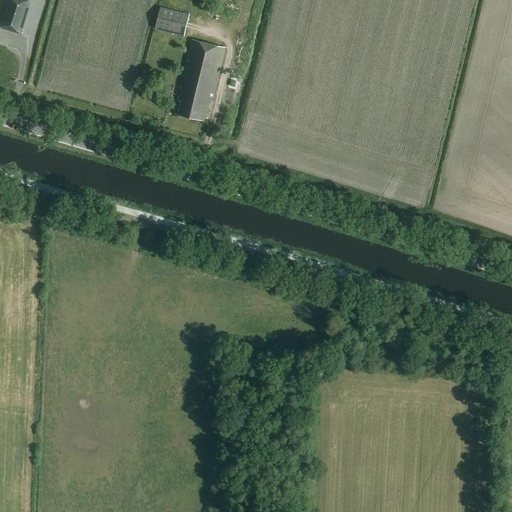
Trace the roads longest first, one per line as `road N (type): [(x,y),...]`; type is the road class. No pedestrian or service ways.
road 1 (tertiary): [(511,272),(0,118)]
road 2 (unclassified): [(0,175),(511,326)]
